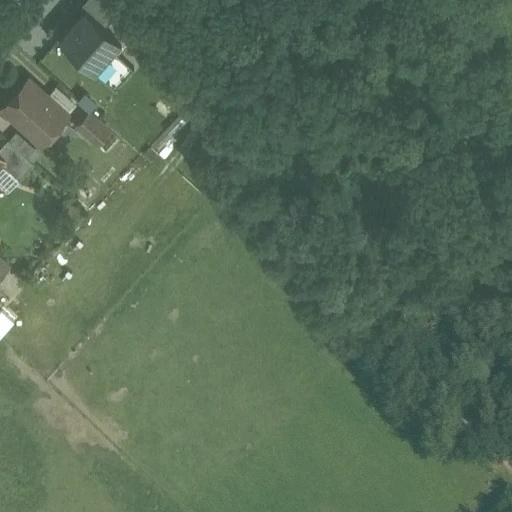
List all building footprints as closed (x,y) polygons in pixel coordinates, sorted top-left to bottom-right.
[(111,32),(86,9),(61,36),(103,75),(117,60),(100,44),(111,32)] [(117,60),(103,75),(116,86),(129,71),(117,60)] [(129,71),(116,86),(125,95),(139,80),(129,71)] [(68,112),(30,77),(3,107),(41,142),(68,112)] [(111,129),(90,111),(78,125),(98,143),(111,129)] [(35,162),(8,138),(0,147),(0,155),(4,158),(3,159),(6,162),(3,166),(3,168),(18,181),(35,162)] [(0,255),(0,277),(11,265),(0,255)] [(3,315),(6,318),(0,323),(0,329),(6,336),(20,322),(8,310),(3,315)]
